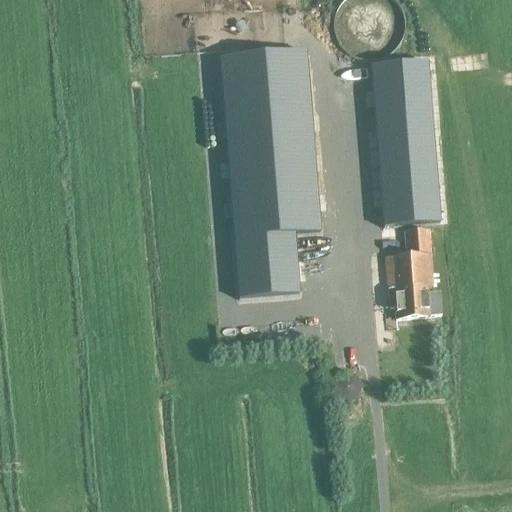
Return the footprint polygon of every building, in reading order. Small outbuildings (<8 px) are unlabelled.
[(402,33),(403,27),(402,20),(400,14),(397,8),(392,3),(389,0),(347,0),(344,3),(340,8),(336,14),(335,21),(334,28),(335,34),(337,41),(340,47),(345,52),(350,56),(356,59),(362,61),(369,61),(376,61),(382,59),(388,55),(393,51),(397,46),(400,40),(402,33)] [(304,52),(217,59),(236,302),(298,297),(293,237),(318,235),(304,52)] [(427,63),(370,67),(382,230),(439,226),(427,63)] [(388,313),(394,313),(395,323),(428,320),(428,318),(440,317),(439,294),(426,295),(426,290),(432,290),(429,241),(429,235),(403,237),(405,261),(386,262),(388,294),(387,294),(388,313)] [(352,378),(344,376),(337,380),(332,386),(331,393),(333,400),(339,405),(346,406),(353,404),(359,398),(360,389),(358,382),(352,378)]
